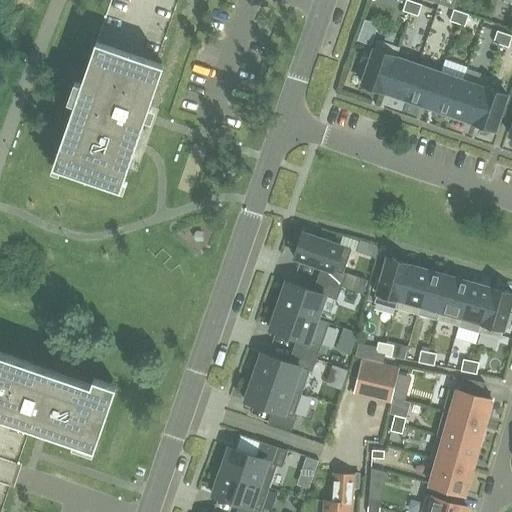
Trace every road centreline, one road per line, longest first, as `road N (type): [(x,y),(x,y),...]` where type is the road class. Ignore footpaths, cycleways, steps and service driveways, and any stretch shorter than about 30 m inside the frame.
road 1 (unclassified): [(281,124),(147,511)]
road 2 (residential): [(511,203),(281,124)]
road 3 (unclassified): [(325,0),(281,124)]
